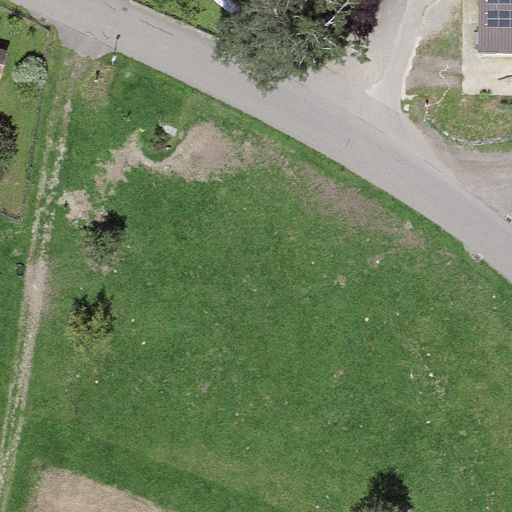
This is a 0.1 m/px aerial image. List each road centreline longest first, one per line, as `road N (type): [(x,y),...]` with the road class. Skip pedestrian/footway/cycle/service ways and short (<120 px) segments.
road 1 (unclassified): [(62,0),(304,111),(448,197),(511,252)]
road 2 (track): [(90,12),(0,511)]
